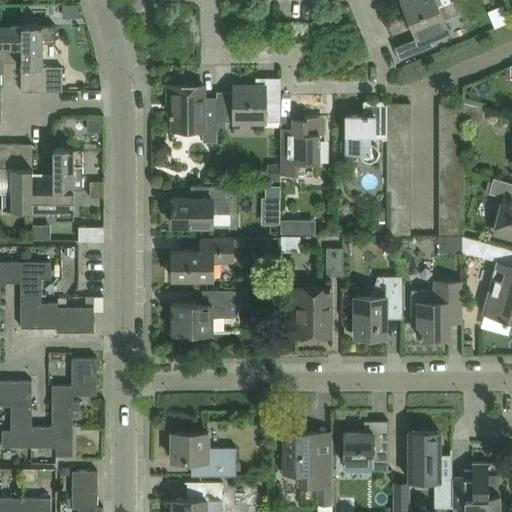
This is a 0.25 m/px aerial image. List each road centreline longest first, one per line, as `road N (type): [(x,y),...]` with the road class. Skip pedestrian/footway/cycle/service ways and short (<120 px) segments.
road 1 (residential): [(125,381),(511,380)]
road 2 (residential): [(124,346),(122,105),(104,17)]
road 3 (residential): [(288,81),(288,49),(208,47),(208,0)]
road 4 (residential): [(123,511),(125,381)]
